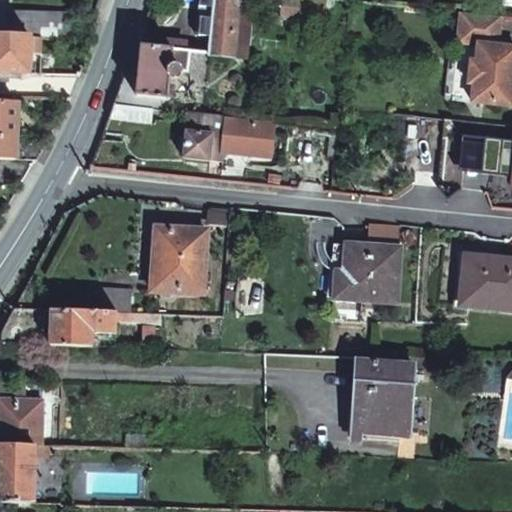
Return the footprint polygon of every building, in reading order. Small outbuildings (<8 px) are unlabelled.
[(207,51),(233,53),(238,0),(197,0),(195,30),(209,32),(207,51)] [(238,0),(233,53),(250,55),(254,0),(238,0)] [(0,30),(29,32),(74,34),(74,10),(0,7),(0,30)] [(459,10),(457,39),(478,41),(476,59),(467,58),(465,80),(473,81),(471,99),(511,103),(511,99),(511,78),(509,76),(510,68),(511,67),(511,42),(497,41),(499,14),(459,10)] [(29,32),(0,30),(0,70),(29,72),(29,32)] [(451,96),(471,99),(473,81),(465,80),(467,58),(476,59),(478,41),(457,39),(451,96)] [(137,41),(114,101),(134,103),(136,93),(166,96),(168,77),(171,78),(174,77),(177,76),(179,74),(180,72),(183,45),(137,41)] [(0,156),(40,157),(48,140),(20,140),(20,102),(0,101),(0,156)] [(109,114),(151,119),(152,105),(134,103),(114,101),(109,114)] [(208,158),(221,159),(222,150),(269,155),(273,117),(201,110),(186,108),(182,155),(208,158)] [(494,208),(511,209),(511,177),(498,176),(494,208)] [(201,288),(205,228),(157,225),(154,285),(201,288)] [(345,269),(336,269),(335,296),(395,300),(398,248),(346,244),(345,269)] [(466,273),(473,274),(470,306),(511,310),(511,260),(468,257),(466,273)] [(117,310),(51,307),(49,342),(93,343),(94,328),(116,329),(117,310)] [(153,338),(154,322),(143,321),(143,338),(153,338)] [(412,363),(360,360),(359,394),(411,395),(412,363)] [(411,395),(359,394),(358,431),(409,433),(411,395)] [(0,396),(0,441),(36,443),(43,443),(44,398),(0,396)] [(0,500),(35,502),(36,443),(0,441),(0,500)]
